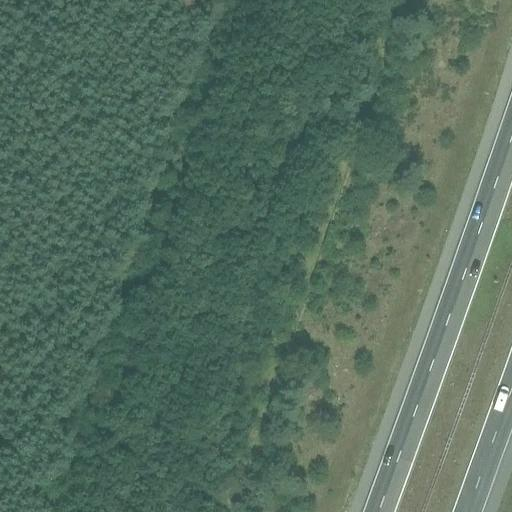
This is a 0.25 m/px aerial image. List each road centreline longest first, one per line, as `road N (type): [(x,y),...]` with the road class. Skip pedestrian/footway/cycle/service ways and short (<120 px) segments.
road 1 (motorway): [(511,132),(377,511)]
road 2 (motorway): [(466,511),(511,386)]
